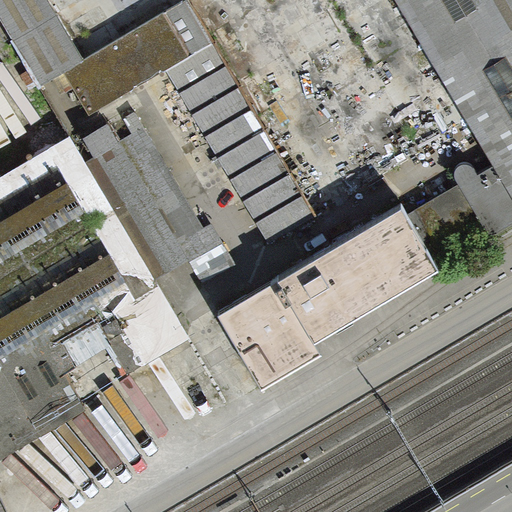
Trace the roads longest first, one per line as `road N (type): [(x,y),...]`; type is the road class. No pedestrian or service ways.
road 1 (residential): [(511,294),(133,511)]
road 2 (unknown): [(270,434),(194,301),(201,281),(248,251)]
